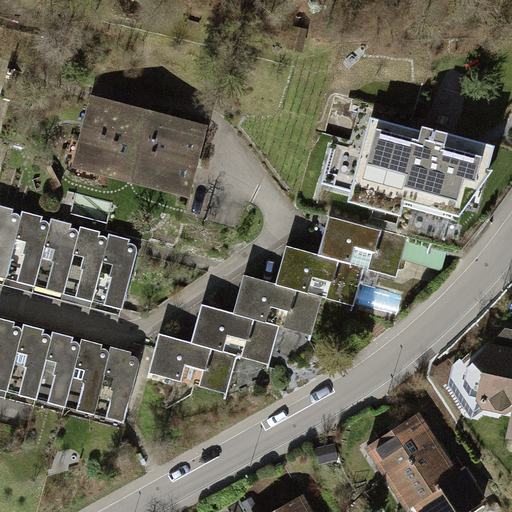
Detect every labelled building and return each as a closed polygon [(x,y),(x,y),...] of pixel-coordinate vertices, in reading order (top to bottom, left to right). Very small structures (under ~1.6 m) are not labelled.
[(198,121),(79,96),(64,167),(183,192),(198,121)] [(422,132),(372,119),(363,152),(333,144),(322,183),(352,191),(349,204),(402,218),(405,206),(459,221),(494,172),(487,172),(494,146),(423,126),(422,132)] [(23,213),(0,206),(0,274),(6,276),(23,213)] [(51,220),(23,213),(6,276),(35,283),(51,220)] [(408,237),(330,217),(320,256),(365,269),(397,277),(408,237)] [(81,227),(51,220),(35,283),(64,291),(81,227)] [(110,235),(81,227),(64,291),(94,298),(110,235)] [(140,242),(110,235),(94,298),(124,306),(140,242)] [(423,243),(409,283),(429,289),(435,269),(445,272),(452,252),(423,243)] [(320,256),(287,247),(277,285),(323,298),(355,307),(365,269),(320,256)] [(277,285),(245,276),(234,315),(280,328),(312,337),(323,298),(277,285)] [(234,315),(203,306),(192,345),(239,357),(270,366),(280,328),(234,315)] [(24,326),(0,319),(0,387),(8,389),(24,326)] [(53,333),(24,326),(8,389),(37,397),(53,333)] [(82,340),(53,333),(37,397),(66,404),(82,340)] [(192,345),(161,336),(150,376),(228,396),(239,357),(192,345)] [(111,348),(82,340),(66,404),(95,411),(111,348)] [(511,405),(511,350),(491,346),(467,369),(464,384),(480,387),(478,397),(484,406),(505,410),(511,405)] [(142,355),(111,348),(95,411),(126,419),(142,355)] [(393,473),(438,444),(419,414),(373,443),(393,473)] [(417,500),(457,474),(438,444),(393,473),(412,503),(417,500)] [(369,456),(346,468),(356,490),(380,478),(369,456)] [(425,511),(465,511),(483,501),(463,470),(457,474),(417,500),(425,511)] [(308,511),(300,497),(274,511),(308,511)]
